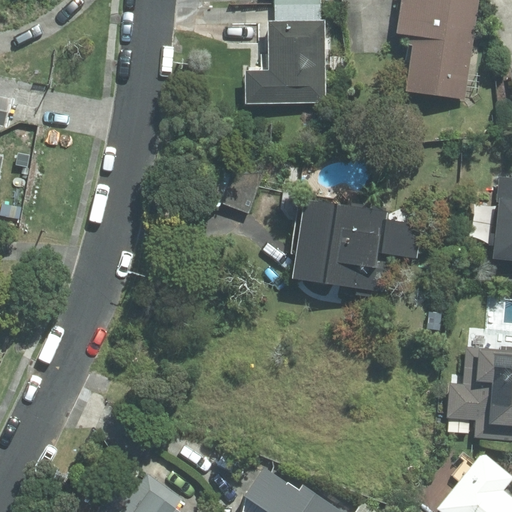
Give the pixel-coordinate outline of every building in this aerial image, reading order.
[(252,64),(251,97),(329,98),(330,16),(325,16),(325,1),(280,0),(280,16),(275,15),(274,64),(252,64)] [(468,96),(481,0),(406,0),(402,29),(417,31),(409,87),(468,96)] [(229,206),(250,213),(261,178),(214,163),(196,218),(222,227),(229,206)] [(511,174),(507,174),(500,251),(511,252),(511,174)] [(392,205),(312,193),(300,268),(381,280),(386,247),(421,252),(426,218),(391,213),(392,205)] [(279,402),(337,424),(363,353),(306,332),(279,402)] [(511,346),(468,343),(465,379),(455,378),(452,412),(479,414),(478,432),(511,434),(511,346)] [(511,467),(489,448),(442,502),(453,511),(511,511),(511,489),(507,486),(511,479),(511,467)] [(304,484),(270,460),(250,488),(283,511),(356,511),(309,478),(304,484)] [(387,475),(364,464),(356,482),(379,493),(387,475)] [(112,494),(98,511),(198,511),(181,500),(186,493),(151,469),(126,504),(112,494)]
